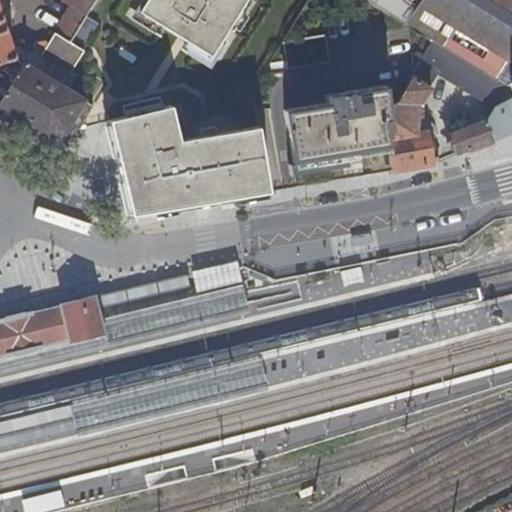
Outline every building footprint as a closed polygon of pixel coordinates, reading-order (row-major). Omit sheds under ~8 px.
[(0,0),(0,59),(11,57),(0,22),(0,7),(1,8),(3,8),(0,0)] [(68,43),(94,0),(66,0),(65,4),(70,7),(53,34),(68,43)] [(244,0),(145,0),(137,13),(209,57),(244,0)] [(363,0),(404,25),(421,0),(363,0)] [(511,0),(421,0),(404,25),(427,38),(431,40),(493,77),(503,61),(504,60),(511,57),(511,0)] [(285,58),(270,61),(270,62),(272,71),(286,69),(286,67),(329,59),(324,32),(284,39),(282,42),(285,58)] [(68,43),(53,34),(41,54),(70,71),(82,52),(68,43)] [(431,40),(418,61),(436,73),(492,106),(505,85),(493,77),(431,40)] [(93,106),(68,91),(12,57),(0,71),(0,106),(15,116),(46,135),(64,132),(67,131),(79,129),(93,106)] [(503,61),(493,77),(505,85),(509,87),(507,82),(511,79),(511,76),(504,60),(503,61)] [(428,87),(436,73),(418,61),(409,76),(428,87)] [(428,87),(409,76),(394,101),(388,102),(390,120),(384,121),(387,142),(391,169),(429,163),(438,159),(434,151),(431,152),(427,131),(415,133),(417,103),(429,88),(428,87)] [(284,108),(293,164),(356,154),(355,148),(387,142),(384,121),(390,120),(388,102),(385,84),(325,93),(326,101),(284,108)] [(511,131),(511,98),(492,106),(486,121),(452,133),(452,144),(455,153),(511,131)] [(269,190),(258,128),(216,136),(215,129),(200,132),(201,139),(178,144),(171,109),(163,111),(160,100),(124,107),(126,118),(108,121),(128,201),(135,200),(142,205),(143,212),(269,190)] [(46,135),(15,116),(8,127),(46,150),(67,145),(64,132),(46,135)] [(143,212),(142,205),(135,200),(128,201),(131,214),(143,212)] [(191,271),(196,295),(241,284),(236,261),(191,271)] [(191,297),(98,319),(101,332),(105,347),(248,312),(243,293),(241,284),(196,295),(191,297)] [(0,354),(5,354),(7,355),(14,353),(15,354),(32,350),(32,349),(40,347),(40,345),(50,343),(59,341),(64,340),(68,338),(69,340),(101,332),(98,319),(93,295),(60,303),(60,305),(32,312),(32,310),(24,312),(23,311),(14,313),(5,315),(5,316),(0,317),(0,354)] [(0,372),(105,347),(101,332),(69,340),(68,338),(64,340),(59,341),(50,343),(40,345),(40,347),(32,349),(32,350),(15,354),(14,353),(7,355),(5,354),(0,354),(0,372)] [(0,423),(0,447),(74,429),(75,437),(268,390),(260,359),(0,423)] [(374,406),(308,424),(313,441),(379,424),(374,406)] [(107,479),(10,502),(12,511),(53,511),(112,498),(107,479)]
